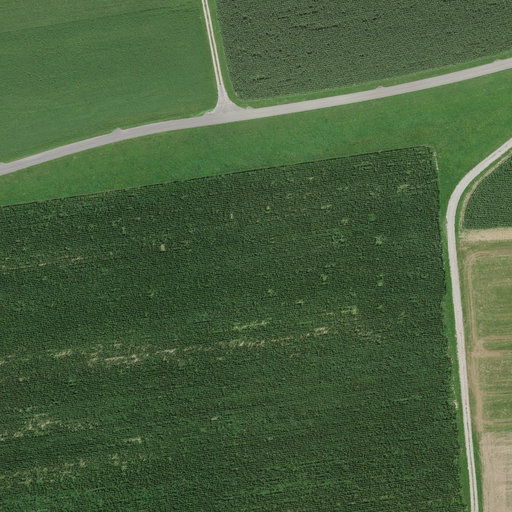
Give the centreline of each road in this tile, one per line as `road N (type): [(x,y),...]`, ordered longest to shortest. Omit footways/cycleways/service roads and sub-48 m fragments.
road 1 (unclassified): [(511,66),(153,130),(0,171)]
road 2 (track): [(476,511),(456,200),(511,144)]
road 3 (track): [(226,119),(205,0)]
